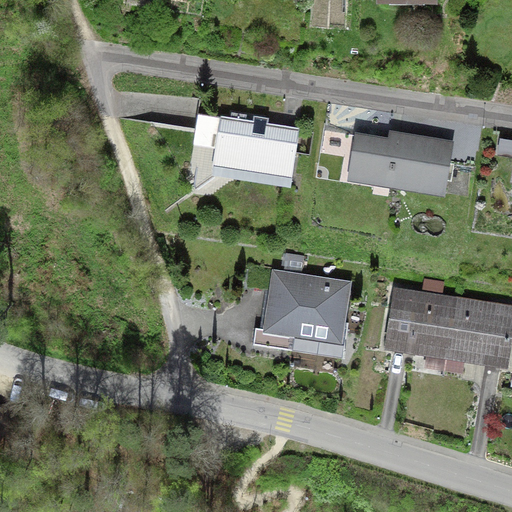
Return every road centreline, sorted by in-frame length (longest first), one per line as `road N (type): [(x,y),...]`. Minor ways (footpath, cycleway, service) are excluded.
road 1 (residential): [(511,494),(288,424),(0,365)]
road 2 (residential): [(86,56),(511,120)]
